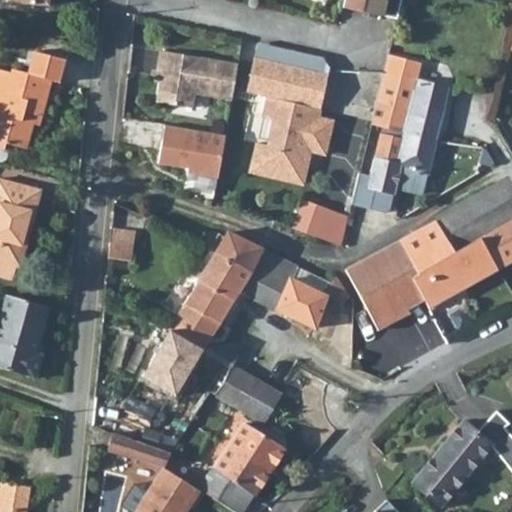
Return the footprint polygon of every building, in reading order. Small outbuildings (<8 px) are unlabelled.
[(367,0),(381,3),(379,9),(398,13),(401,0),(367,0)] [(233,98),(241,51),(164,38),(161,58),(171,59),(170,65),(164,70),(159,101),(194,107),(197,92),(233,98)] [(323,56),(261,40),(258,50),(331,67),(333,59),(323,56)] [(383,75),(373,118),(408,126),(438,134),(446,102),(445,101),(450,81),(419,73),(424,57),(390,48),(384,70),(383,75)] [(331,67),(258,50),(249,90),(271,96),(322,107),(331,67)] [(29,77),(10,71),(9,74),(0,72),(0,168),(2,169),(3,164),(7,162),(8,157),(5,153),(7,146),(29,151),(38,119),(46,114),(54,83),(61,85),(67,63),(35,55),(29,77)] [(320,116),(322,107),(271,96),(266,116),(277,119),(271,144),(261,142),(254,170),(306,182),(311,161),(307,157),(309,148),(327,152),(335,119),(320,116)] [(228,134),(168,122),(161,162),(191,167),(190,171),(221,176),(226,144),(228,134)] [(438,134),(408,126),(406,137),(382,130),(371,173),(360,170),(353,201),(386,211),(391,207),(395,191),(396,191),(401,174),(408,176),(405,187),(424,192),(429,172),(431,173),(441,135),(438,134)] [(455,203),(440,213),(449,226),(459,246),(480,234),(511,216),(511,181),(509,176),(455,203)] [(0,279),(9,282),(19,235),(22,234),(31,190),(0,183),(0,279)] [(345,243),(353,213),(303,200),(295,230),(345,243)] [(440,213),(397,235),(416,271),(412,275),(421,292),(424,297),(429,306),(451,293),(435,260),(459,246),(449,226),(440,213)] [(511,216),(480,234),(499,267),(511,259),(511,216)] [(228,230),(215,252),(253,271),(261,247),(228,230)] [(459,246),(435,260),(451,293),(499,267),(480,234),(459,246)] [(397,235),(344,263),(364,301),(376,323),(400,310),(396,300),(421,292),(412,275),(416,271),(397,235)] [(105,240),(103,255),(105,255),(131,258),(132,243),(105,240)] [(245,285),(241,291),(326,331),(334,320),(321,315),(328,300),(342,309),(351,295),(337,274),(332,280),(298,266),(261,247),(253,271),(245,285)] [(215,252),(170,327),(206,348),(241,291),(245,285),(253,271),(215,252)] [(364,301),(344,263),(355,292),(360,303),(364,301)] [(421,292),(396,300),(400,310),(424,297),(421,292)] [(6,294),(0,319),(0,366),(14,370),(37,376),(41,353),(37,352),(47,305),(6,294)] [(321,315),(334,320),(340,321),(344,315),(344,312),(342,309),(328,300),(321,315)] [(153,322),(109,311),(100,344),(142,354),(154,327),(154,326),(153,322)] [(170,327),(153,357),(188,378),(206,348),(170,327)] [(206,348),(188,378),(235,405),(240,407),(256,379),(234,366),(245,348),(236,343),(206,348)] [(256,379),(240,407),(263,422),(280,394),(262,383),(256,379)] [(94,386),(88,422),(112,430),(147,443),(166,412),(94,386)] [(280,394),(263,422),(311,450),(327,421),(280,394)] [(189,421),(171,452),(186,458),(192,459),(208,432),(216,435),(227,417),(201,403),(189,421)] [(411,484),(440,506),(491,443),(511,467),(511,434),(505,427),(508,421),(494,410),(476,432),(462,421),(411,484)] [(166,412),(147,443),(171,452),(189,421),(166,412)] [(221,457),(214,468),(222,474),(255,495),(282,455),(284,450),(243,423),(221,457)] [(147,443),(112,430),(105,451),(164,471),(171,452),(147,443)] [(222,474),(214,468),(199,492),(206,497),(230,511),(243,511),(255,495),(222,474)] [(139,511),(174,511),(181,482),(164,471),(139,511)] [(0,511),(27,511),(32,478),(22,477),(20,484),(5,481),(6,474),(0,472),(0,511)] [(181,482),(174,511),(188,511),(189,511),(197,511),(206,497),(199,492),(181,482)] [(398,511),(388,501),(375,511),(398,511)]
